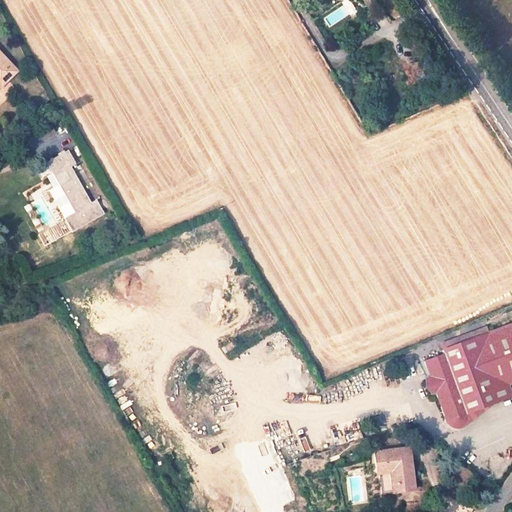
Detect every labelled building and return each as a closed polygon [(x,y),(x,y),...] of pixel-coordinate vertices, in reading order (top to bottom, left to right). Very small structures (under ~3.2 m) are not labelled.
[(375,0),(362,0),(367,10),(377,4),(375,0)] [(0,89),(17,72),(0,55),(0,89)] [(66,221),(74,236),(107,217),(98,203),(94,205),(72,170),(77,167),(69,153),(47,165),(55,179),(67,172),(72,182),(61,189),(76,215),(71,218),(66,221)] [(45,230),(50,242),(62,236),(57,225),(45,230)] [(511,328),(444,353),(445,357),(425,365),(431,381),(427,382),(431,396),(436,394),(447,423),(448,424),(449,427),(452,429),(455,431),(459,431),(462,430),(465,429),(468,426),(469,423),(469,419),(469,416),(511,400),(511,391),(510,386),(511,385),(511,328)] [(379,478),(390,477),(392,497),(415,494),(409,452),(374,456),(377,478),(379,478)] [(439,484),(441,466),(432,465),(430,483),(439,484)] [(390,477),(379,478),(382,498),(392,497),(390,477)]
